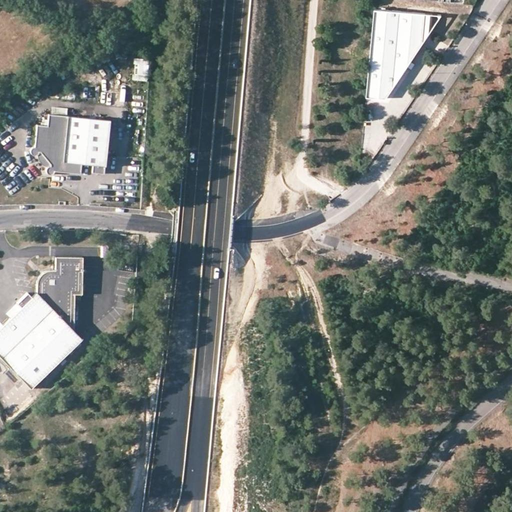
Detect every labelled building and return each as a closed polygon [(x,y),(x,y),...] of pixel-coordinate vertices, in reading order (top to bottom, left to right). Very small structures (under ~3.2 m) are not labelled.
[(374,7),(367,94),(388,95),(428,33),(431,12),(374,7)] [(441,13),(431,12),(428,33),(441,13)] [(148,81),(148,58),(133,57),(133,81),(148,81)] [(109,119),(48,113),(47,125),(36,124),(34,146),(32,147),(31,148),(30,149),(30,151),(30,153),(31,154),(33,155),(35,155),(36,154),(37,154),(38,153),(38,152),(40,151),(50,164),(49,165),(48,165),(47,166),(46,167),(45,169),(45,170),(46,172),(47,173),(49,174),(51,174),(53,173),(54,171),(54,170),(80,173),(81,163),(92,164),(91,172),(104,173),(109,119)] [(82,256),(55,256),(54,269),(50,269),(46,270),(42,272),(38,276),(37,280),(36,284),(36,292),(0,327),(0,356),(31,388),(81,338),(73,330),(74,293),(81,293),(82,256)] [(124,297),(129,278),(118,275),(113,294),(124,297)] [(6,377),(2,373),(0,374),(0,396),(15,412),(32,395),(10,373),(6,377)]
